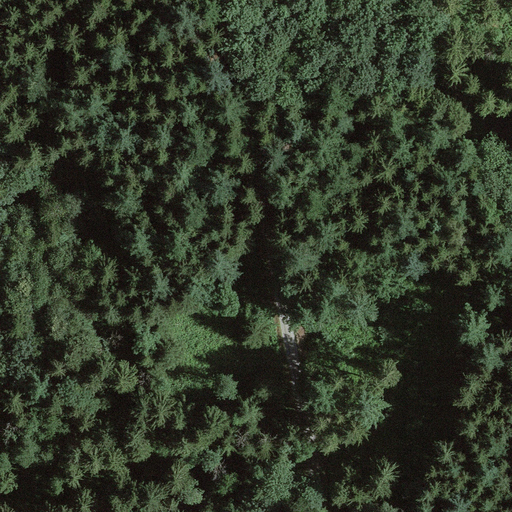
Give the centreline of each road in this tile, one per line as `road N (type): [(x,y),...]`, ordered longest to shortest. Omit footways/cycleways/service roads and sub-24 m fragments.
road 1 (track): [(314,511),(310,444),(224,0)]
road 2 (track): [(381,0),(511,138)]
